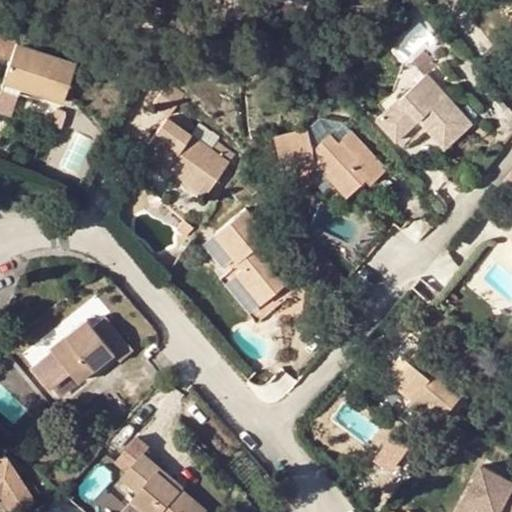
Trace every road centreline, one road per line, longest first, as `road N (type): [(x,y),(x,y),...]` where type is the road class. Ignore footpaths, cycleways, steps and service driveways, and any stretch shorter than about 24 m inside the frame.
road 1 (residential): [(511,158),(262,430)]
road 2 (residential): [(262,430),(103,244),(43,234),(6,245)]
